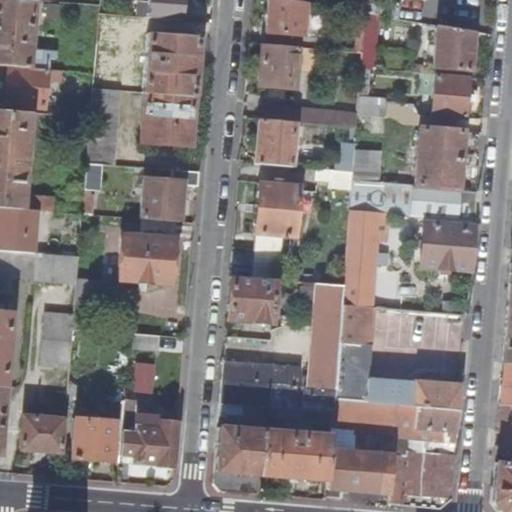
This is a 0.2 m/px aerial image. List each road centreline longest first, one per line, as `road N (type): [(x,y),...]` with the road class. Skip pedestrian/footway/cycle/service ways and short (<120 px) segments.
road 1 (residential): [(188,511),(231,0)]
road 2 (residential): [(511,68),(472,511)]
road 3 (residential): [(0,497),(168,511)]
